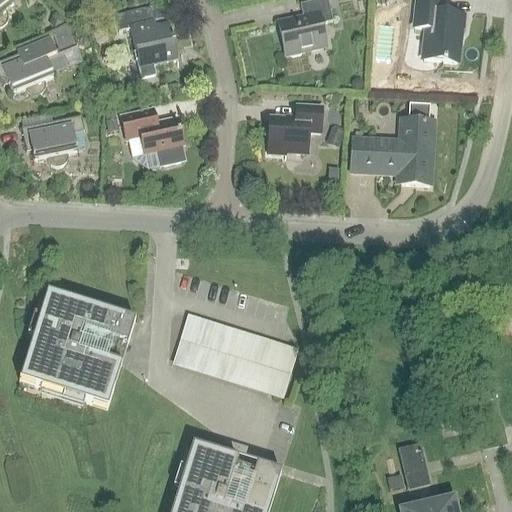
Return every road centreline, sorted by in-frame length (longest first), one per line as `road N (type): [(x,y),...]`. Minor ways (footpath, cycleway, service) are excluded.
road 1 (residential): [(223,228),(420,239),(468,221),(489,179),(511,41)]
road 2 (residential): [(223,228),(227,73),(208,0)]
road 3 (residential): [(223,228),(0,216)]
